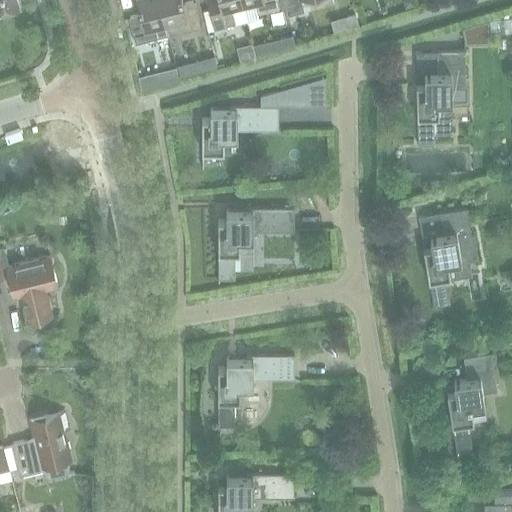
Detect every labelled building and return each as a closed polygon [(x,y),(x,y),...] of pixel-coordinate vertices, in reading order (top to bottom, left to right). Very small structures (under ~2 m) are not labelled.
[(0,0),(0,11),(19,7),(17,0),(0,0)] [(168,35),(159,0),(137,0),(141,13),(130,16),(136,43),(168,35)] [(182,0),(159,0),(168,35),(169,35),(166,22),(177,20),(180,33),(201,28),(194,0),(192,0),(183,2),(182,0)] [(247,20),(242,0),(206,0),(214,29),(247,20)] [(242,0),(247,20),(259,18),(258,14),(279,8),(276,0),(242,0)] [(284,0),(288,15),(305,11),(302,0),(284,0)] [(356,12),(344,16),(347,28),(360,24),(356,12)] [(487,20),(462,27),(465,35),(465,41),(487,41),(487,20)] [(466,99),(465,49),(437,49),(437,72),(424,72),(424,82),(416,82),(416,115),(417,115),(417,141),(434,141),(433,115),(438,115),(438,100),(466,99)] [(214,55),(187,62),(190,74),(217,67),(214,55)] [(144,81),(174,73),(170,57),(140,65),(144,81)] [(210,117),(201,117),(201,150),(223,150),(223,135),(237,135),(237,129),(278,128),(278,105),(230,104),(230,107),(210,107),(210,117)] [(217,218),(217,251),(217,278),(235,278),(235,251),(239,251),(239,237),(253,236),(253,230),(294,230),(294,206),(246,206),(246,209),(226,209),(226,218),(217,218)] [(475,256),(467,206),(439,211),(443,233),(429,235),(431,245),(423,246),(428,279),(429,279),(433,304),(449,302),(445,276),(450,275),(447,261),(475,256)] [(58,285),(50,254),(8,265),(3,247),(0,247),(0,275),(8,273),(14,296),(20,294),(26,320),(52,314),(47,295),(46,295),(44,289),(58,285)] [(456,453),(473,450),(468,421),(473,420),(471,405),(484,403),(482,391),(497,389),(491,351),(463,355),(466,378),(453,380),(455,389),(447,391),(448,401),(449,401),(456,453)] [(217,399),(218,399),(218,425),(234,425),(234,399),(239,399),(239,384),(253,384),(253,377),(294,377),(294,353),(246,353),(246,356),(226,356),(226,366),(217,366),(217,399)] [(26,439),(10,442),(11,445),(16,467),(19,475),(44,469),(49,476),(67,472),(68,464),(67,459),(70,458),(63,429),(68,428),(64,410),(30,419),(35,440),(27,442),(26,439)] [(0,470),(9,469),(4,447),(3,444),(0,445),(0,470)] [(11,445),(4,447),(9,469),(16,467),(11,445)] [(217,511),(239,511),(239,502),(253,503),(253,496),(294,496),(294,472),(246,472),(246,475),(226,475),(226,484),(217,484),(217,511)] [(511,511),(511,502),(484,502),(483,511),(511,511)]
